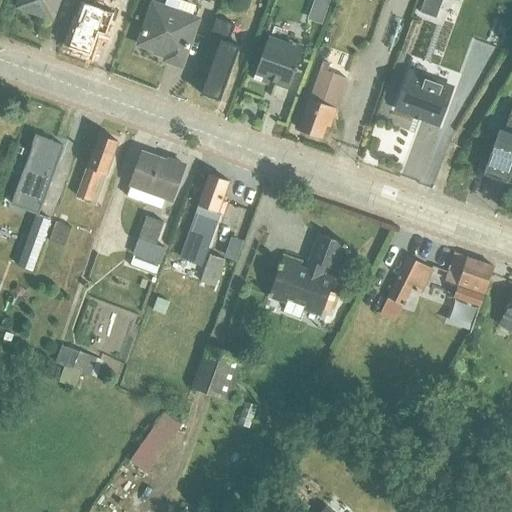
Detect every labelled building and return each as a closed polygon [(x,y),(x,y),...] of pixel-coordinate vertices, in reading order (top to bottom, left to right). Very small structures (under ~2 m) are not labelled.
[(52,20),(59,0),(19,0),(17,8),(52,20)] [(79,0),(74,14),(80,16),(69,47),(89,55),(108,0),(79,0)] [(180,0),(166,0),(165,5),(154,1),(138,45),(167,55),(165,61),(181,67),(199,17),(192,15),(196,5),(180,0)] [(313,0),(306,19),(322,25),(330,0),(313,0)] [(438,20),(445,0),(423,0),(419,13),(438,20)] [(216,18),(209,38),(220,41),(201,94),(220,101),(239,47),(235,45),(235,43),(227,41),(233,24),(229,22),(231,17),(219,14),(218,18),(216,18)] [(304,45),(298,43),(297,47),(292,45),(293,41),(288,40),(287,43),(269,36),(253,80),(268,85),(270,81),(275,83),(275,85),(288,90),(304,45)] [(440,126),(454,86),(409,69),(395,107),(414,114),(416,110),(424,113),(422,119),(440,126)] [(329,86),(331,81),(318,76),(298,129),(321,138),(326,125),(329,126),(335,108),(334,107),(340,90),(329,86)] [(511,182),(511,108),(504,131),(500,130),(483,175),(511,185),(511,182)] [(40,207),(63,147),(52,143),(52,141),(36,135),(8,212),(29,219),(34,205),(40,207)] [(95,205),(118,142),(99,135),(77,197),(86,199),(85,202),(95,205)] [(142,153),(127,196),(162,209),(165,200),(171,202),(184,166),(168,160),(166,165),(161,164),(162,160),(142,153)] [(209,175),(180,259),(201,266),(219,214),(223,215),(228,201),(222,199),(228,181),(209,175)] [(33,271),(52,220),(36,214),(18,265),(33,271)] [(134,255),(130,265),(156,275),(165,248),(156,244),(164,222),(146,216),(133,255),(134,255)] [(56,221),(49,241),(65,246),(72,227),(56,221)] [(232,250),(240,253),(247,236),(235,231),(229,245),(233,246),(232,250)] [(324,273),(327,267),(337,271),(347,245),(318,234),(306,268),(300,266),(302,261),(283,255),(268,298),(285,304),(282,313),(300,319),(303,310),(320,317),(325,303),(333,306),(337,294),(329,292),(335,277),(324,273)] [(480,307),(494,267),(455,253),(445,281),(457,285),(453,298),(480,307)] [(210,254),(200,282),(216,287),(225,260),(210,254)] [(394,323),(412,289),(421,294),(433,269),(408,256),(379,315),(394,323)] [(157,297),(152,311),(165,315),(170,302),(157,297)] [(511,300),(498,325),(511,332),(511,300)] [(207,344),(191,388),(234,403),(240,388),(235,387),(240,373),(239,373),(244,358),(207,344)] [(64,366),(85,375),(97,379),(103,360),(61,345),(55,363),(64,366)] [(85,375),(64,366),(59,382),(80,390),(85,375)] [(250,428),(257,406),(245,402),(238,424),(250,428)] [(147,474),(182,425),(164,412),(129,461),(147,474)] [(318,441),(328,449),(336,437),(326,430),(318,441)] [(423,495),(447,511),(457,497),(434,480),(423,495)]
